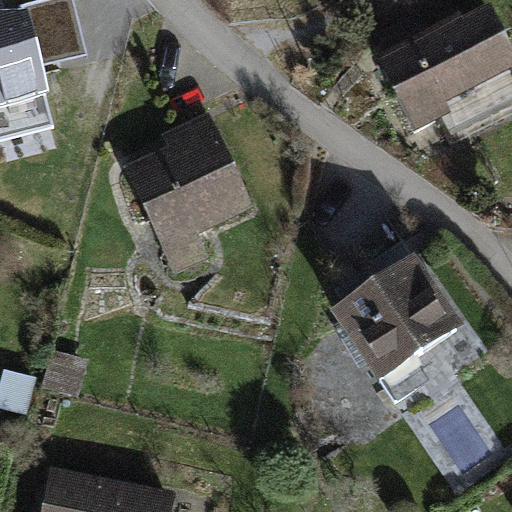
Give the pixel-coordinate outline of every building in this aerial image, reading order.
[(0,146),(60,132),(45,75),(91,64),(75,0),(58,0),(21,9),(24,22),(0,22),(0,146)] [(461,10),(374,53),(413,133),(443,119),(451,136),(511,106),(511,46),(491,3),(464,16),(461,10)] [(167,146),(122,167),(173,276),(209,259),(197,234),(254,207),(210,113),(162,135),(167,146)] [(464,325),(417,254),(331,310),(378,381),(464,325)] [(37,378),(4,369),(0,382),(0,408),(27,416),(37,378)] [(50,470),(42,511),(172,511),(176,494),(50,470)]
